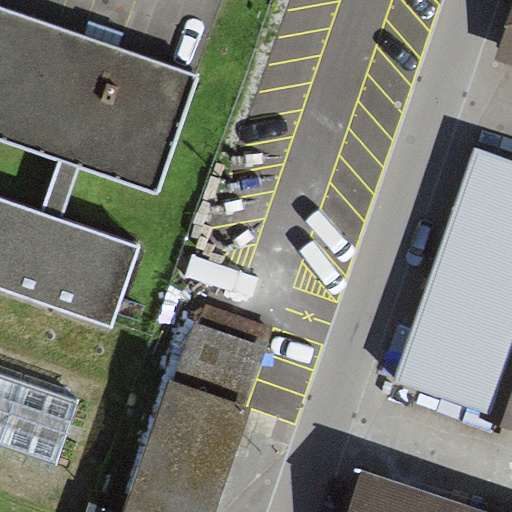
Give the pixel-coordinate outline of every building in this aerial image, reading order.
[(511,0),(510,0),(494,50),(511,55),(511,164),(471,150),(390,387),(511,428),(511,0)] [(181,71),(0,8),(0,148),(137,196),(181,71)] [(0,204),(0,291),(105,329),(132,251),(0,204)] [(210,511),(263,355),(180,327),(117,511),(210,511)] [(446,511),(355,481),(344,511),(446,511)]
